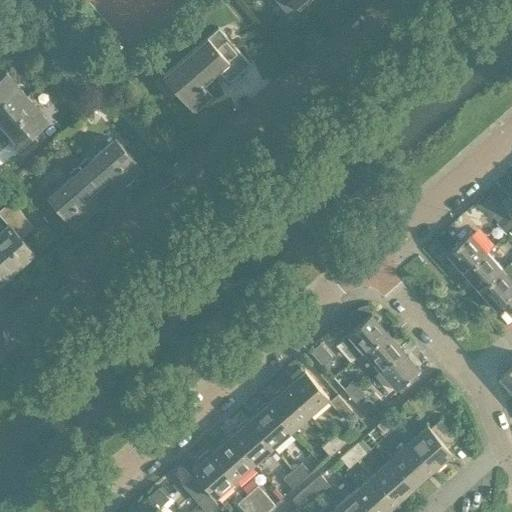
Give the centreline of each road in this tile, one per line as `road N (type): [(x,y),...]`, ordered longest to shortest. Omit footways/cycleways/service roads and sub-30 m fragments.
road 1 (residential): [(0,339),(381,0)]
road 2 (residential): [(93,511),(375,266)]
road 3 (residential): [(507,452),(493,400),(375,266)]
road 4 (residential): [(375,266),(511,139)]
